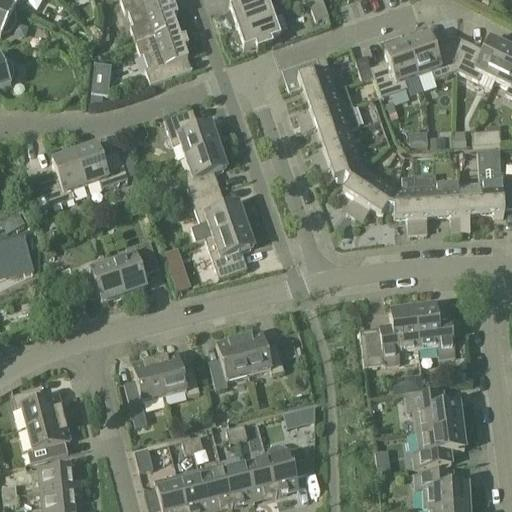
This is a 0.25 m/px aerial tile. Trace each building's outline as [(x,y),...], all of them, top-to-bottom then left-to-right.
[(0,0),(0,6),(13,13),(15,9),(18,8),(19,8),(21,7),(22,6),(24,5),(25,4),(26,2),(27,1),(27,0),(0,0)] [(163,0),(131,0),(119,4),(124,19),(127,18),(132,31),(129,32),(134,47),(175,32),(172,22),(176,20),(173,11),(168,12),(163,0)] [(264,0),(236,0),(239,8),(228,12),(229,16),(227,18),(226,21),(226,25),(228,27),(230,29),(234,30),(235,32),(271,20),(264,0)] [(330,29),(320,2),(319,2),(319,3),(308,7),(307,7),(316,33),(330,29)] [(13,13),(0,6),(0,40),(1,38),(3,38),(4,38),(7,37),(9,35),(10,33),(11,33),(12,30),(13,28),(14,27),(14,25),(14,22),(14,20),(13,19),(12,17),(12,16),(13,13)] [(271,20),(235,32),(236,36),(234,38),(233,41),(233,45),(235,48),(238,49),(241,50),(242,54),(254,50),(256,55),(271,49),(269,44),(279,41),(271,20)] [(175,32),(134,47),(139,62),(142,60),(147,74),(144,75),(149,90),(190,76),(182,52),(187,51),(183,42),(179,43),(175,32)] [(107,33),(97,33),(97,45),(108,44),(107,33)] [(427,40),(405,48),(417,82),(430,77),(433,84),(456,76),(458,43),(431,53),(427,40)] [(483,56),(458,43),(456,76),(478,87),(481,80),(494,87),(510,54),(489,44),(483,56)] [(387,68),(369,74),(373,85),(379,103),(406,94),(403,87),(417,82),(405,48),(383,56),(387,68)] [(511,55),(510,54),(494,87),(507,93),(504,100),(511,103),(511,55)] [(0,94),(10,91),(8,87),(9,86),(10,83),(11,81),(11,79),(11,76),(11,74),(10,73),(9,71),(9,70),(8,69),(7,67),(6,66),(5,65),(4,65),(2,63),(0,62),(0,94)] [(299,95),(303,106),(335,95),(324,62),(315,65),(319,76),(284,89),(287,99),(299,95)] [(373,85),(369,74),(365,63),(354,67),(362,89),(373,85)] [(94,69),(91,99),(106,100),(108,85),(100,85),(101,70),(94,69)] [(335,95),(303,106),(307,117),(295,121),(299,130),(351,112),(344,92),(335,95)] [(391,106),(384,109),(388,119),(395,116),(391,106)] [(351,112),(299,130),(302,139),(313,135),(317,147),(349,135),(349,136),(358,132),(351,112)] [(183,163),(217,152),(210,129),(197,134),(191,116),(162,126),(172,152),(179,150),(183,163)] [(310,162),(313,171),(356,156),(349,136),(349,135),(317,147),(321,158),(310,162)] [(425,138),(408,139),(409,152),(426,151),(425,138)] [(471,140),(472,151),(472,153),(500,151),(499,138),(471,140)] [(439,143),(429,144),(430,154),(440,153),(439,143)] [(72,158),(84,192),(98,187),(100,194),(127,185),(117,156),(99,163),(95,150),(72,158)] [(181,179),(190,206),(219,196),(213,178),(225,174),(217,152),(183,163),(188,177),(181,179)] [(356,156),(313,171),(316,180),(327,176),(332,189),(343,185),(345,188),(362,173),(356,156)] [(478,190),(480,224),(502,222),(502,215),(511,213),(511,187),(500,188),(498,157),(476,158),(478,190)] [(71,196),(84,192),(72,158),(50,166),(54,178),(37,184),(47,213),(73,204),(71,196)] [(362,173),(345,188),(347,190),(340,200),(351,207),(345,217),(353,223),(378,184),(362,173)] [(413,181),(414,193),(413,193),(416,239),(426,239),(425,227),(425,222),(436,222),(435,192),(434,180),(413,181)] [(378,184),(353,223),(361,228),(368,218),(379,226),(385,216),(388,217),(394,194),(378,184)] [(478,190),(456,191),(459,237),(469,236),(468,224),(480,224),(478,190)] [(456,191),(435,192),(436,222),(437,226),(449,226),(449,237),(459,237),(456,191)] [(394,194),(388,217),(392,218),(392,229),(406,228),(406,240),(416,239),(413,193),(394,194)] [(194,248),(211,242),(245,230),(237,208),(224,212),(219,196),(190,206),(198,230),(189,233),(194,248)] [(252,253),(245,230),(211,242),(215,256),(208,258),(217,285),(246,275),(240,257),(252,253)] [(0,246),(9,282),(33,276),(23,240),(0,246)] [(124,263),(110,268),(122,302),(145,294),(140,281),(158,275),(148,246),(121,256),(124,263)] [(100,309),(122,302),(110,268),(97,272),(95,265),(68,274),(78,303),(96,297),(100,309)] [(183,282),(173,285),(175,295),(186,292),(183,282)] [(411,315),(416,355),(436,352),(437,364),(453,362),(448,325),(436,326),(434,312),(411,315)] [(397,357),(416,355),(411,315),(388,318),(390,332),(358,336),(363,374),(398,369),(397,357)] [(260,337),(237,343),(247,381),(269,375),(271,380),(283,377),(276,350),(264,353),(260,337)] [(225,387),(247,381),(237,343),(215,349),(219,365),(207,368),(214,395),(226,392),(225,387)] [(153,365),(163,403),(185,397),(186,402),(198,399),(191,372),(180,375),(176,359),(153,365)] [(140,409),(163,403),(153,365),(130,371),(134,387),(123,390),(134,432),(146,429),(140,409)] [(464,377),(456,378),(458,387),(466,386),(464,377)] [(421,395),(420,383),(404,386),(390,388),(392,399),(421,395)] [(19,412),(25,434),(63,424),(57,402),(41,406),(38,394),(11,401),(14,413),(19,412)] [(412,418),(414,438),(460,432),(457,408),(443,410),(441,398),(404,403),(406,419),(412,418)] [(301,415),(305,429),(313,427),(313,412),(301,415)] [(63,424),(25,434),(30,456),(25,458),(29,470),(56,463),(53,451),(69,447),(63,424)] [(242,430),(233,433),(237,446),(246,444),(242,430)] [(460,432),(414,438),(417,457),(411,458),(413,474),(450,469),(449,457),(463,455),(460,432)] [(228,448),(237,446),(233,433),(224,435),(228,448)] [(198,442),(189,444),(193,458),(202,455),(198,442)] [(184,460),(193,458),(189,444),(180,446),(184,460)] [(266,466),(275,502),(298,497),(294,483),(308,479),(301,452),(286,456),(286,457),(284,455),(281,453),(277,453),(270,455),(267,457),(265,460),(265,463),(266,466)] [(147,455),(133,458),(137,472),(138,478),(152,474),(147,455)] [(266,466),(243,472),(253,508),(275,502),(266,466)] [(388,469),(376,471),(377,480),(390,478),(388,469)] [(38,498),(80,494),(79,486),(70,487),(68,471),(36,475),(38,498)] [(243,472),(221,478),(230,511),(237,511),(253,508),(243,472)] [(230,511),(221,478),(199,483),(206,511),(230,511)] [(421,511),(466,511),(466,490),(451,490),(451,478),(413,480),(414,496),(421,496),(421,511)] [(206,511),(199,483),(177,489),(183,511),(206,511)] [(158,511),(183,511),(177,489),(154,495),(158,511)] [(0,496),(0,502),(16,500),(15,491),(0,492),(0,496)] [(38,498),(39,511),(72,511),(72,502),(81,501),(80,494),(38,498)] [(17,510),(16,500),(0,502),(1,511),(17,510)]
